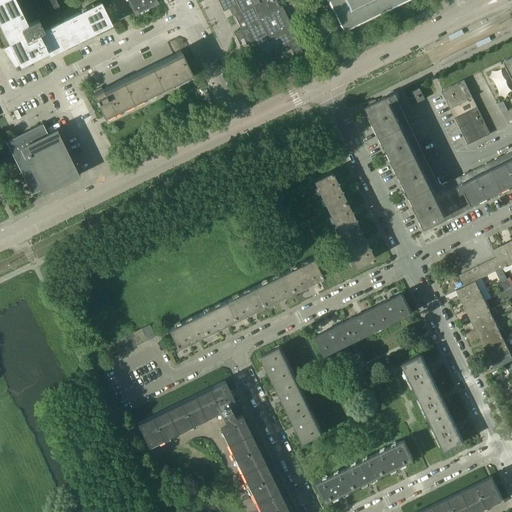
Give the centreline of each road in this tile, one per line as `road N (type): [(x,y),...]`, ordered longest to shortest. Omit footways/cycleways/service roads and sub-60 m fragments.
road 1 (tertiary): [(0,240),(239,124)]
road 2 (residential): [(186,15),(8,100),(0,82)]
road 3 (residential): [(499,448),(411,261)]
road 4 (residential): [(232,349),(411,261)]
road 5 (residential): [(411,261),(325,84)]
road 6 (tertiary): [(325,84),(497,0)]
road 7 (residential): [(312,511),(232,349)]
road 8 (residential): [(499,448),(365,511)]
road 9 (residential): [(186,15),(239,124)]
